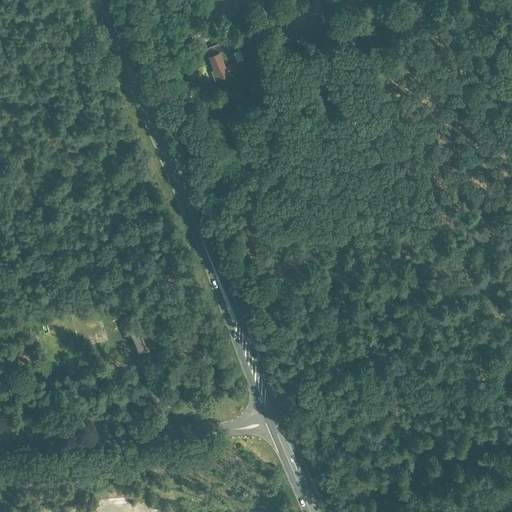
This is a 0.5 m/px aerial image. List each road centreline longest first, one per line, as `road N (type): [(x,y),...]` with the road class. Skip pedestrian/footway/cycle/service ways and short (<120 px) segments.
road 1 (primary): [(275,420),(97,0)]
road 2 (unclassified): [(0,444),(275,420)]
